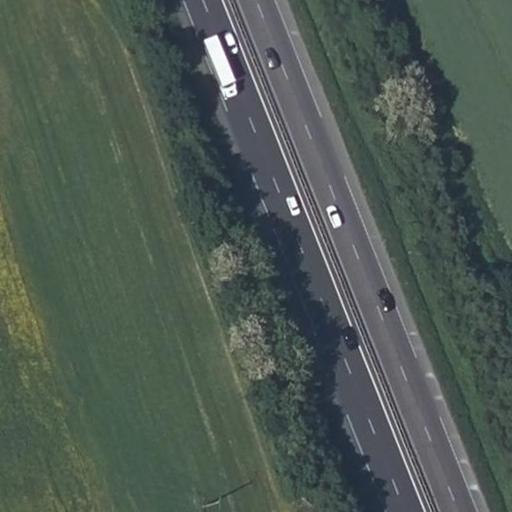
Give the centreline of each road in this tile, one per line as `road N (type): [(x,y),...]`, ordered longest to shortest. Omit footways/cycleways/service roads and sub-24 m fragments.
road 1 (trunk): [(203,0),(406,511)]
road 2 (trunk): [(459,511),(257,0)]
